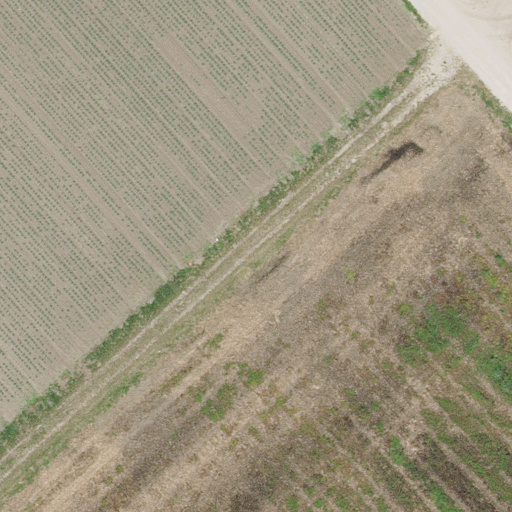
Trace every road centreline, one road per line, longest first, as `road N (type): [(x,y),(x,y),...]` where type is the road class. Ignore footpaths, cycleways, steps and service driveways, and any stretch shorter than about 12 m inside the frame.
road 1 (track): [(0,473),(511,5)]
road 2 (track): [(421,0),(511,99)]
